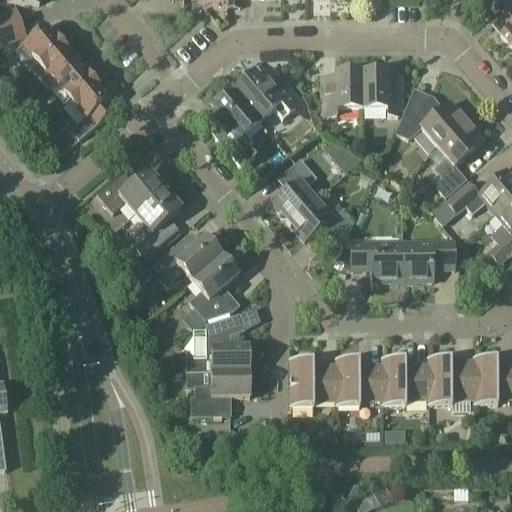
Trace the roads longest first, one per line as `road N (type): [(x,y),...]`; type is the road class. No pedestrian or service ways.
road 1 (residential): [(427,20),(239,40),(182,90)]
road 2 (residential): [(298,269),(331,305),(468,314),(511,284)]
road 3 (tertiary): [(129,511),(114,408),(72,309)]
road 4 (residential): [(155,114),(298,269)]
road 5 (tertiary): [(72,309),(96,511)]
road 6 (residential): [(155,114),(33,213)]
road 7 (residential): [(278,404),(282,293),(298,269)]
road 8 (residential): [(511,115),(427,20)]
